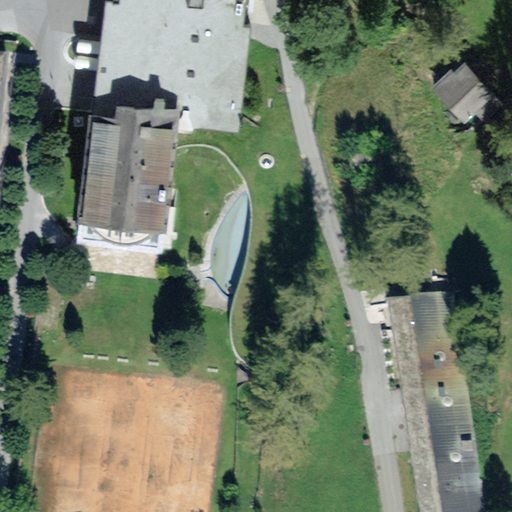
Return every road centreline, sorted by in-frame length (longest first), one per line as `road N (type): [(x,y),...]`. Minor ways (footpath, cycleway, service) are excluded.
road 1 (unclassified): [(395,511),(308,128),(263,0)]
road 2 (unclassified): [(62,9),(29,161),(19,315)]
road 3 (residential): [(0,492),(19,315)]
